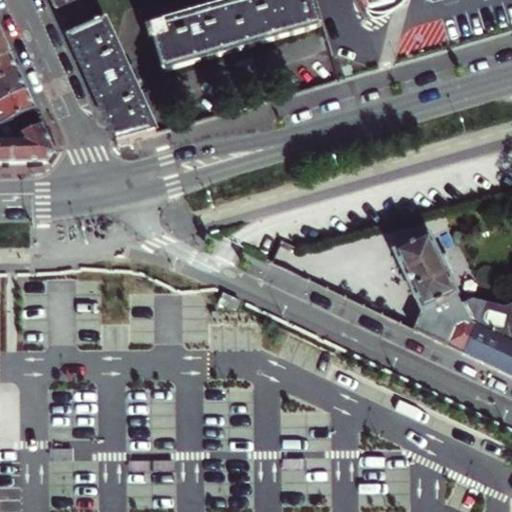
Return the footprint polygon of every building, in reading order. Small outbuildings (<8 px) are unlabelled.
[(48,0),(53,12),(80,0),(48,0)] [(90,19),(80,0),(53,12),(62,32),(90,19)] [(158,75),(317,30),(309,0),(259,0),(142,33),(145,46),(150,44),(158,75)] [(358,0),(365,13),(395,5),(396,0),(358,0)] [(152,137),(101,21),(65,38),(113,148),(152,137)] [(2,36),(0,36),(0,60),(11,56),(2,36)] [(0,60),(0,83),(19,74),(11,56),(0,60)] [(0,105),(27,93),(19,74),(0,83),(0,105)] [(0,125),(14,120),(35,110),(27,93),(0,105),(0,125)] [(0,125),(0,163),(44,162),(54,153),(35,110),(14,120),(0,125)] [(462,354),(488,304),(472,300),(460,305),(447,276),(452,274),(444,256),(438,259),(428,238),(392,254),(420,314),(412,331),(462,354)] [(511,305),(506,308),(488,304),(462,354),(511,377),(511,342),(511,340),(511,305)]
